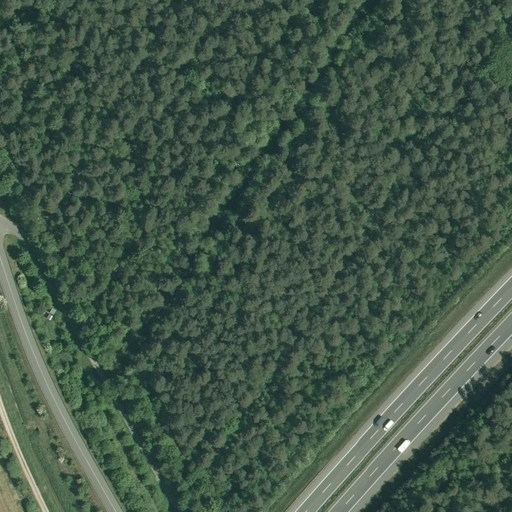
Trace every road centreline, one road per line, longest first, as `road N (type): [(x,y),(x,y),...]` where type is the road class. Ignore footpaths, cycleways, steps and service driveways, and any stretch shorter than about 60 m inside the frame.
road 1 (unclassified): [(0,224),(20,233),(32,251),(174,504)]
road 2 (motorway): [(511,289),(305,511)]
road 3 (unclassified): [(0,255),(47,385),(115,511)]
road 4 (motorway): [(340,511),(511,326)]
